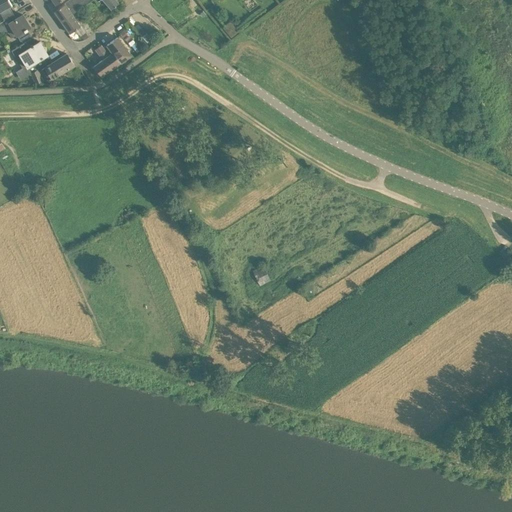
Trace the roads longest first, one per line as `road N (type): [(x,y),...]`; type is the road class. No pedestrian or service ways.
road 1 (track): [(0,117),(107,110),(152,82),(183,78),(347,180),(377,188),(386,165)]
road 2 (tertiary): [(511,216),(329,137),(174,35)]
road 3 (track): [(192,377),(210,329),(201,269),(115,105)]
road 4 (unclassified): [(0,93),(94,88),(174,35)]
